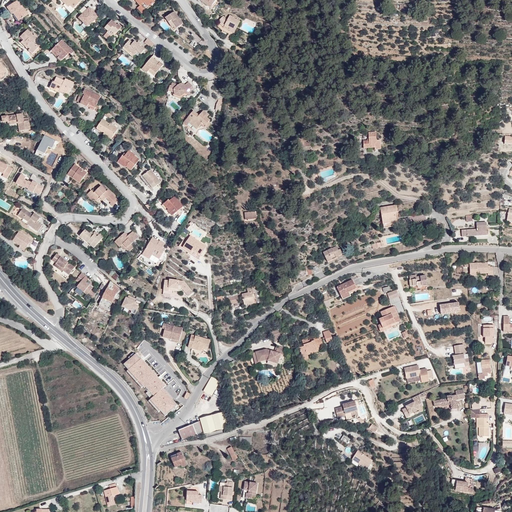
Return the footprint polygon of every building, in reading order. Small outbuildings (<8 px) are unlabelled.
[(23,15),(16,5),(15,6),(11,0),(1,7),(7,15),(10,13),(16,21),(23,15)] [(57,0),(64,8),(66,6),(68,8),(70,9),(80,0),(79,0),(57,0)] [(146,0),(135,0),(138,3),(135,5),(140,12),(150,5),(146,0)] [(100,18),(86,6),(80,13),(83,15),(78,21),(88,30),(100,18)] [(219,16),(214,24),(230,32),(236,20),(225,14),(223,18),(219,16)] [(180,26),(173,15),(164,20),(172,32),(180,26)] [(110,30),(114,25),(110,22),(103,29),(107,33),(103,37),(108,41),(114,35),(115,36),(118,32),(115,30),(113,32),(110,30)] [(230,32),(214,24),(212,27),(218,32),(222,34),(228,36),(230,32)] [(17,36),(14,31),(8,37),(12,41),(15,38),(19,41),(18,43),(25,50),(23,52),(27,55),(36,46),(31,41),(33,38),(30,35),(29,36),(23,31),(17,36)] [(147,48),(150,45),(142,39),(139,42),(147,48)] [(70,52),(57,41),(48,50),(54,56),(53,58),(55,59),(53,61),(56,63),(63,56),(65,57),(70,52)] [(137,48),(133,45),(131,43),(129,45),(125,42),(122,45),(126,49),(122,53),(128,58),(133,53),(136,56),(140,51),(137,48)] [(126,49),(122,45),(118,49),(122,53),(126,49)] [(155,61),(156,60),(152,57),(142,69),(147,73),(151,68),(157,73),(163,65),(160,62),(159,63),(158,64),(155,61)] [(0,61),(0,79),(9,72),(1,61),(0,61)] [(153,78),(157,73),(151,68),(147,73),(153,78)] [(69,94),(74,83),(65,79),(64,81),(56,77),(54,83),(52,83),(50,88),(60,93),(61,91),(69,94)] [(177,84),(172,83),(171,86),(170,86),(169,91),(173,92),(174,96),(181,99),(184,96),(187,96),(188,95),(187,94),(192,91),(193,89),(193,87),(189,82),(185,85),(181,84),(179,85),(177,84)] [(96,107),(100,96),(85,89),(83,93),(84,94),(80,103),(94,110),(96,107)] [(199,116),(193,111),(183,123),(187,126),(189,123),(191,121),(198,127),(201,124),(204,127),(205,126),(208,128),(211,124),(208,122),(210,121),(207,118),(209,115),(203,110),(199,116)] [(20,121),(19,114),(0,116),(0,126),(4,126),(4,128),(11,128),(12,132),(26,130),(25,121),(20,121)] [(118,129),(102,119),(97,128),(105,133),(104,134),(111,139),(118,129)] [(198,127),(191,121),(189,123),(197,129),(198,127)] [(376,132),(368,133),(369,141),(363,141),(364,148),(375,148),(375,150),(381,149),(381,141),(376,141),(376,132)] [(310,138),(298,138),(298,146),(310,146),(310,138)] [(119,161),(126,166),(126,167),(131,170),(139,159),(134,156),(135,155),(129,150),(126,155),(124,157),(122,156),(119,161)] [(7,179),(13,169),(0,162),(0,172),(4,174),(3,176),(7,179)] [(67,175),(72,178),(73,177),(81,182),(87,173),(75,164),(67,175)] [(151,170),(143,176),(150,185),(153,189),(161,182),(151,170)] [(26,177),(21,175),(16,183),(24,188),(25,187),(28,182),(24,180),(26,177)] [(150,185),(143,176),(141,177),(148,186),(150,185)] [(28,181),(28,182),(25,187),(28,189),(28,190),(33,193),(34,191),(40,195),(43,188),(33,181),(32,183),(28,181)] [(106,198),(111,203),(113,201),(115,204),(118,201),(107,190),(106,191),(101,186),(95,192),(94,193),(91,191),(87,195),(93,201),(95,199),(97,201),(100,198),(102,196),(105,199),(106,198)] [(183,206),(175,196),(169,201),(168,200),(164,204),(169,210),(168,211),(174,218),(178,214),(177,212),(183,206)] [(396,205),(380,207),(384,228),(399,225),(398,215),(396,215),(395,213),(397,212),(396,205)] [(33,215),(23,208),(18,216),(23,219),(23,218),(28,222),(27,224),(38,232),(42,226),(37,222),(40,218),(34,213),(33,215)] [(477,229),(462,230),(462,236),(487,235),(486,222),(476,223),(477,229)] [(103,237),(100,234),(97,237),(94,234),(91,232),(90,234),(85,230),(80,236),(94,248),(103,237)] [(125,232),(116,240),(121,246),(124,250),(126,248),(129,252),(134,247),(131,244),(138,237),(133,231),(128,236),(125,232)] [(13,241),(20,246),(25,249),(28,245),(29,246),(33,242),(18,232),(13,241)] [(206,246),(190,236),(183,247),(191,253),(190,254),(198,259),(206,246)] [(154,242),(156,240),(153,238),(143,255),(150,259),(152,255),(153,253),(157,255),(155,257),(159,260),(166,248),(163,247),(165,244),(160,241),(159,242),(158,244),(154,242)] [(338,256),(342,254),(340,249),(339,250),(337,246),(323,253),(327,262),(336,258),(336,257),(338,256)] [(75,267),(56,254),(52,260),(56,263),(54,266),(60,270),(62,267),(64,269),(65,268),(71,272),(75,267)] [(488,275),(493,275),(493,267),(490,267),(490,266),(488,266),(488,263),(464,264),(465,267),(470,267),(470,276),(478,276),(478,274),(488,273),(488,275)] [(305,271),(308,276),(314,274),(311,268),(305,271)] [(90,279),(82,273),(76,280),(80,284),(77,287),(87,295),(93,299),(96,294),(91,290),(93,287),(86,283),(90,279)] [(427,286),(426,276),(416,277),(416,275),(410,276),(410,280),(409,280),(410,287),(417,286),(418,288),(420,288),(421,288),(422,286),(427,286)] [(183,281),(169,280),(169,281),(165,280),(163,295),(177,296),(178,291),(180,291),(182,290),(183,289),(186,292),(190,289),(183,281)] [(357,289),(352,280),(337,287),(343,300),(351,296),(349,292),(357,289)] [(119,288),(110,281),(100,304),(105,306),(104,308),(108,310),(119,288)] [(255,299),(253,288),(247,289),(248,293),(242,294),(244,305),(248,304),(254,302),(253,299),(255,299)] [(389,300),(399,296),(396,290),(387,294),(389,300)] [(240,303),(238,295),(227,298),(229,306),(240,303)] [(136,299),(128,296),(127,298),(126,298),(122,307),(132,311),(131,313),(135,315),(141,302),(136,301),(137,300),(135,299),(136,299)] [(334,301),(333,298),(324,302),(326,308),(332,305),(330,302),(334,301)] [(441,314),(460,312),(459,303),(440,306),(441,314)] [(383,328),(391,325),(396,323),(392,315),(397,313),(394,306),(381,312),(383,318),(379,319),(381,324),(383,328)] [(392,315),(396,323),(400,321),(397,313),(392,315)] [(511,324),(509,325),(509,317),(504,317),(503,332),(509,332),(509,331),(511,331),(511,324)] [(165,330),(163,335),(168,336),(168,338),(179,341),(183,329),(166,324),(165,330)] [(485,343),(493,343),(493,325),(484,325),(484,337),(485,337),(485,343)] [(333,341),(329,330),(323,333),(327,343),(333,341)] [(192,349),(193,346),(208,350),(210,340),(191,335),(188,347),(192,349)] [(317,348),(317,346),(323,344),(320,337),(308,341),(307,338),(302,340),(304,347),(300,348),(303,359),(308,357),(307,355),(307,353),(318,350),(317,348)] [(465,355),(463,345),(454,346),(455,355),(453,356),(455,365),(465,364),(465,366),(469,366),(468,359),(464,359),(464,355),(465,355)] [(268,361),(278,364),(280,356),(280,354),(283,355),(285,348),(278,346),(276,353),(274,352),(266,350),(255,352),(258,362),(260,362),(266,360),(268,361)] [(143,386),(143,387),(145,385),(149,390),(148,392),(153,397),(151,399),(150,400),(160,410),(165,416),(178,405),(173,399),(172,400),(168,395),(168,394),(163,388),(166,386),(161,380),(160,381),(155,376),(156,375),(136,353),(124,365),(129,370),(143,386)] [(491,372),(490,360),(481,361),(482,373),(478,374),(479,380),(485,379),(484,373),(491,372)] [(418,365),(404,369),(406,379),(420,376),(421,380),(422,383),(429,381),(429,379),(427,371),(426,369),(419,370),(418,365)] [(143,386),(129,370),(127,372),(141,388),(143,387),(143,386)] [(211,377),(204,391),(212,396),(220,381),(211,377)] [(448,399),(433,402),(435,407),(439,406),(441,405),(442,407),(451,405),(451,407),(452,409),(457,408),(455,400),(465,398),(463,390),(455,391),(456,395),(451,397),(451,396),(447,397),(448,399)] [(412,398),(414,403),(406,407),(407,407),(402,410),(406,418),(409,416),(410,414),(414,412),(418,410),(422,408),(421,400),(426,399),(424,392),(412,398)] [(158,412),(160,410),(150,400),(149,401),(158,412)] [(357,411),(355,403),(343,406),(343,407),(335,409),(338,418),(345,416),(345,414),(351,413),(357,411)] [(479,437),(488,436),(488,427),(486,427),(486,419),(488,419),(488,414),(480,414),(480,409),(470,410),(471,418),(477,418),(477,427),(479,427),(479,437)] [(224,412),(200,418),(205,435),(229,428),(224,412)] [(178,430),(182,439),(197,434),(197,436),(199,435),(200,437),(203,436),(199,422),(178,430)] [(369,428),(375,433),(378,429),(372,424),(369,428)] [(346,445),(350,440),(344,435),(340,441),(346,445)] [(370,464),(373,461),(357,451),(353,458),(359,462),(358,463),(367,469),(370,464)] [(170,457),(175,468),(181,465),(182,467),(187,465),(182,452),(170,457)] [(505,469),(503,465),(494,469),(496,474),(505,469)] [(456,490),(473,493),(473,479),(466,478),(465,483),(457,482),(456,490)] [(249,488),(249,490),(248,494),(248,499),(255,500),(257,484),(245,482),(244,487),(249,488)] [(227,483),(224,483),(224,487),(220,487),(219,491),(219,492),(221,492),(221,499),(231,500),(233,484),(227,483)] [(119,494),(117,487),(104,491),(108,506),(115,505),(113,496),(119,494)] [(198,492),(187,491),(187,501),(191,501),(198,501),(198,503),(202,503),(202,495),(198,495),(198,492)]
